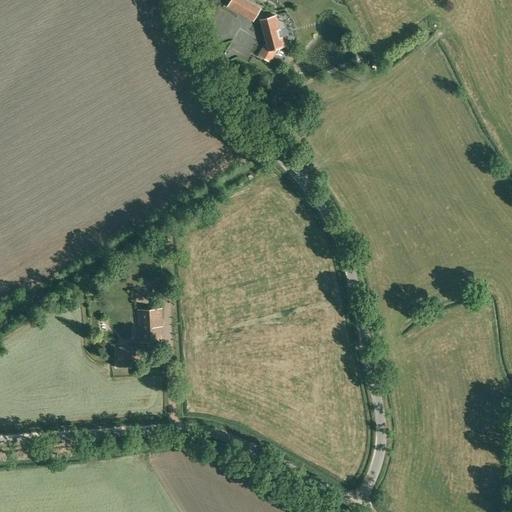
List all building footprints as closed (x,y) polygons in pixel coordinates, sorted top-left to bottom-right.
[(259,9),(245,0),(230,0),(227,5),(252,20),(259,9)] [(275,15),(260,19),(266,41),(258,55),(269,62),(277,48),(283,46),(275,15)] [(153,293),(163,292),(162,284),(152,284),(153,293)] [(140,342),(161,341),(160,320),(161,320),(160,308),(137,310),(140,342)] [(133,366),(132,347),(114,348),(115,367),(133,366)]
